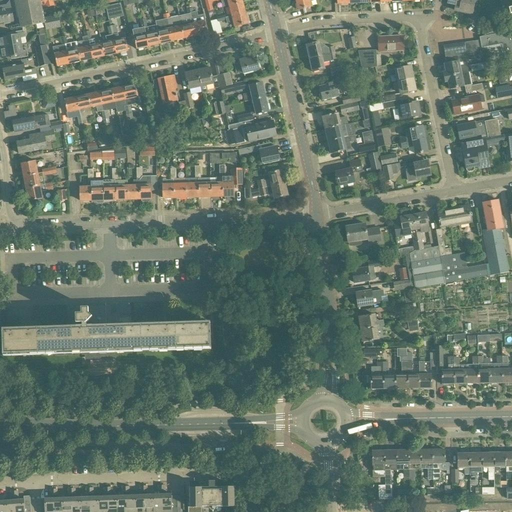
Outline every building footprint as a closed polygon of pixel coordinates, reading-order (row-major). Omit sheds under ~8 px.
[(14,0),(18,14),(19,20),(20,28),(43,24),(45,30),(52,29),(50,19),(43,20),(40,5),(47,3),(46,0),(14,0)] [(294,0),(298,11),(311,7),(310,2),(316,0),(315,0),(294,0)] [(447,0),(447,4),(455,5),(453,11),(458,12),(459,6),(460,6),(460,0),(447,0)] [(459,6),(458,12),(471,15),(474,0),(460,0),(460,6),(459,6)] [(242,2),(228,6),(231,16),(244,13),(242,2)] [(120,4),(105,7),(108,20),(123,17),(120,4)] [(95,10),(86,12),(87,18),(95,17),(94,15),(96,15),(96,16),(104,14),(103,7),(95,9),(95,10)] [(10,9),(0,10),(0,23),(3,23),(4,24),(13,23),(13,21),(19,20),(18,14),(11,15),(10,9)] [(231,16),(225,18),(226,20),(225,20),(226,23),(232,22),(233,27),(247,24),(244,13),(231,16)] [(187,14),(178,16),(180,26),(180,27),(183,39),(195,37),(191,18),(188,18),(187,14)] [(170,23),(167,23),(168,29),(169,29),(171,42),(183,39),(180,27),(180,26),(178,16),(169,18),(170,23)] [(197,17),(193,17),(191,18),(195,37),(207,34),(204,21),(198,23),(197,17)] [(155,22),(156,26),(160,44),(171,42),(169,29),(168,29),(167,23),(164,24),(163,20),(155,22)] [(213,31),(219,30),(217,22),(217,20),(211,21),(213,31)] [(145,23),(143,24),(148,47),(160,44),(156,26),(146,28),(145,23)] [(141,29),(132,31),(136,50),(148,47),(143,24),(140,24),(141,29)] [(503,28),(479,37),(481,48),(500,44),(507,61),(511,58),(511,30),(504,33),(503,28)] [(116,30),(111,31),(116,54),(128,51),(125,39),(119,40),(116,30)] [(9,37),(0,38),(0,48),(21,45),(20,38),(24,38),(22,31),(8,34),(9,37)] [(106,43),(101,44),(104,57),(116,54),(111,31),(108,32),(109,36),(105,37),(106,43)] [(90,36),(84,37),(85,41),(88,40),(89,46),(92,59),(104,57),(101,44),(95,45),(94,39),(91,40),(90,36)] [(353,37),(347,39),(349,50),(356,48),(353,37)] [(402,37),(377,38),(378,52),(403,51),(402,37)] [(60,53),(54,54),(57,67),(69,64),(64,41),(61,42),(62,46),(58,47),(60,53)] [(66,41),(64,41),(69,64),(80,62),(77,49),(72,50),(70,44),(67,45),(66,41)] [(318,43),(306,46),(309,59),(328,55),(335,53),(333,47),(326,49),(326,48),(319,43),(318,44),(318,43)] [(465,55),(463,43),(452,45),(454,57),(465,55)] [(21,45),(0,48),(0,55),(1,59),(12,57),(13,60),(27,57),(26,51),(22,51),(21,45)] [(45,46),(35,48),(39,67),(50,64),(45,46)] [(89,46),(77,49),(80,62),(92,59),(89,46)] [(380,55),(375,55),(375,51),(357,52),(360,64),(361,70),(360,71),(361,75),(367,73),(366,70),(374,68),(380,67),(380,55)] [(328,55),(309,59),(312,73),(324,70),(323,63),(330,62),(330,61),(336,59),(335,53),(328,55)] [(480,57),(480,53),(465,55),(454,57),(444,58),(446,64),(444,65),(445,72),(442,73),(443,78),(468,73),(465,59),(480,57)] [(255,57),(233,63),(236,73),(242,72),(243,74),(258,70),(255,57)] [(221,63),(215,65),(217,77),(220,88),(232,85),(229,74),(224,75),(221,63)] [(22,64),(2,68),(5,80),(35,75),(34,70),(24,71),(22,64)] [(388,65),(380,67),(374,68),(376,74),(389,71),(388,65)] [(340,67),(329,70),(331,77),(339,75),(340,78),(343,77),(340,67)] [(410,67),(394,70),(397,82),(412,79),(410,67)] [(204,70),(197,71),(200,87),(202,95),(208,94),(206,86),(213,84),(209,69),(208,69),(208,68),(204,69),(204,70)] [(192,72),(184,74),(188,90),(200,87),(197,71),(197,70),(191,71),(192,72)] [(502,72),(497,73),(499,85),(506,84),(505,75),(503,75),(502,72)] [(468,73),(443,78),(444,83),(447,82),(449,90),(464,87),(465,93),(482,90),(481,84),(471,86),(468,73)] [(174,76),(158,80),(163,104),(177,101),(174,84),(175,84),(174,76)] [(412,79),(397,82),(399,94),(415,91),(412,79)] [(326,86),(319,88),(322,100),(338,97),(336,90),(347,88),(345,80),(334,82),(326,84),(326,86)] [(244,82),(234,84),(235,91),(246,89),(244,82)] [(250,93),(242,95),(244,103),(252,101),(265,98),(262,84),(249,86),(250,93)] [(135,85),(123,87),(128,110),(131,110),(130,106),(139,103),(135,85)] [(511,86),(509,87),(509,85),(501,87),(503,97),(511,95),(511,86)] [(123,87),(111,90),(115,109),(116,109),(117,113),(125,112),(124,107),(125,107),(126,111),(128,110),(123,87)] [(111,90),(100,93),(105,115),(108,115),(107,111),(115,109),(111,90)] [(100,93),(88,95),(91,108),(96,107),(97,113),(101,112),(102,116),(105,115),(100,93)] [(189,93),(183,95),(185,102),(187,110),(193,109),(189,93)] [(358,94),(341,98),(342,104),(337,105),(337,107),(339,107),(356,103),(360,102),(358,94)] [(500,94),(490,97),(491,103),(502,100),(500,94)] [(88,95),(76,98),(79,110),(80,116),(77,117),(78,121),(93,118),(91,108),(88,95)] [(380,98),(382,104),(396,101),(394,95),(380,98)] [(478,96),(451,102),(453,108),(451,110),(452,114),(454,114),(454,116),(481,110),(478,96)] [(54,105),(52,97),(39,100),(41,107),(42,108),(54,105)] [(76,98),(64,100),(67,113),(79,110),(76,98)] [(251,114),(241,116),(242,123),(253,120),(252,116),(268,112),(265,98),(252,101),(253,107),(250,108),(251,114)] [(401,100),(396,101),(382,104),(383,110),(398,107),(400,121),(420,117),(417,102),(402,105),(401,100)] [(185,102),(179,103),(181,113),(187,112),(187,110),(185,102)] [(358,111),(356,103),(339,107),(341,114),(358,111)] [(366,112),(360,114),(362,127),(361,127),(361,129),(369,128),(366,112)] [(337,114),(322,118),(325,130),(340,127),(339,126),(337,114)] [(27,117),(12,120),(14,133),(30,130),(30,129),(40,128),(40,132),(53,130),(54,131),(63,129),(62,123),(53,125),(45,127),(43,117),(33,119),(33,118),(28,119),(27,117)] [(473,123),(457,126),(459,140),(476,137),(487,135),(488,138),(499,136),(495,119),(484,121),(484,123),(474,125),(473,123)] [(236,124),(238,129),(242,128),(245,128),(249,143),(275,137),(272,121),(254,126),(253,121),(236,124)] [(340,127),(325,130),(328,142),(342,139),(342,138),(347,137),(344,125),(339,126),(340,127)] [(147,126),(140,128),(143,141),(148,139),(148,137),(149,137),(147,126)] [(410,135),(401,137),(402,143),(407,141),(407,143),(425,139),(424,135),(427,134),(425,127),(422,127),(409,129),(410,135)] [(242,128),(238,129),(224,132),(227,147),(245,143),(242,128)] [(388,128),(376,130),(379,147),(391,145),(388,128)] [(40,138),(17,143),(19,154),(46,149),(45,143),(55,141),(53,131),(39,134),(40,138)] [(183,134),(184,150),(193,150),(192,133),(183,134)] [(463,153),(461,153),(463,163),(465,163),(466,169),(467,171),(468,172),(472,171),(473,170),(473,168),(482,166),(482,169),(488,168),(488,166),(485,149),(493,147),(491,140),(507,137),(510,155),(508,155),(509,163),(511,162),(511,134),(481,140),(481,141),(461,144),(463,153)] [(130,136),(121,137),(122,144),(131,142),(130,136)] [(104,141),(99,142),(99,147),(117,145),(116,138),(104,140),(104,141)] [(342,139),(328,142),(330,154),(345,151),(342,139)] [(407,141),(402,143),(403,148),(408,147),(410,154),(414,153),(414,155),(427,152),(425,139),(407,143),(407,141)] [(96,143),(87,144),(88,151),(97,150),(96,143)] [(372,143),(360,146),(362,153),(374,151),(372,143)] [(154,144),(139,144),(140,157),(154,157),(154,144)] [(250,154),(259,151),(262,164),(279,160),(276,147),(270,149),(269,144),(248,148),(250,154)] [(377,153),(367,155),(371,171),(381,169),(377,153)] [(395,154),(379,157),(381,166),(398,163),(398,161),(396,162),(395,154)] [(350,169),(335,172),(338,187),(354,183),(352,174),(362,172),(359,161),(349,163),(350,169)] [(35,162),(21,164),(23,177),(38,174),(35,162)] [(413,166),(405,168),(406,173),(415,172),(416,178),(430,175),(427,162),(413,165),(413,166)] [(163,179),(162,180),(163,199),(174,199),(173,165),(170,165),(168,166),(167,168),(167,172),(170,172),(171,180),(166,180),(165,179),(163,179)] [(173,165),(174,199),(186,198),(185,179),(176,180),(176,168),(173,168),(173,165)] [(390,166),(383,168),(385,182),(393,180),(390,166)] [(264,180),(257,181),(258,189),(284,184),(281,171),(277,172),(276,167),(263,170),(264,175),(268,174),(270,180),(264,181),(264,180)] [(43,173),(38,174),(23,177),(26,190),(45,186),(43,176),(57,174),(56,168),(42,171),(43,173)] [(133,187),(127,187),(128,200),(140,200),(139,169),(136,169),(137,178),(133,178),(133,187)] [(142,169),(139,169),(140,200),(142,200),(142,202),(143,203),(148,203),(149,202),(149,200),(151,200),(150,178),(142,178),(142,169)] [(224,171),(222,172),(222,173),(223,197),(225,197),(225,199),(226,201),(231,201),(232,199),(232,197),(233,197),(233,186),(243,186),(242,170),(231,170),(231,178),(225,178),(224,171)] [(197,172),(197,174),(198,198),(210,198),(210,184),(210,179),(200,179),(200,172),(197,172)] [(210,184),(210,198),(223,197),(222,173),(219,174),(219,178),(216,179),(216,184),(210,184)] [(195,179),(185,179),(186,198),(198,198),(197,174),(195,174),(195,179)] [(115,177),(112,177),(112,182),(115,182),(115,187),(115,201),(128,200),(127,187),(121,187),(121,182),(118,182),(117,175),(115,175),(115,177)] [(90,178),(88,178),(88,183),(91,183),(91,188),(91,202),(96,201),(96,203),(97,205),(102,204),(103,203),(103,201),(103,188),(103,182),(93,182),(93,176),(90,176),(90,178)] [(284,184),(258,189),(260,197),(267,195),(273,194),(274,199),(287,196),(284,184)] [(45,186),(26,190),(28,202),(42,200),(41,193),(53,191),(52,185),(45,186)] [(115,187),(103,188),(103,201),(115,201),(115,187)] [(91,188),(80,188),(80,202),(91,202),(91,188)] [(498,201),(482,204),(487,231),(482,232),(490,276),(508,273),(500,229),(503,229),(498,201)] [(468,206),(455,209),(458,226),(471,224),(468,206)] [(448,211),(437,213),(440,227),(448,226),(449,228),(458,226),(455,209),(448,210),(448,211)] [(425,214),(412,216),(417,242),(413,243),(414,252),(409,254),(409,255),(414,289),(488,276),(486,265),(466,268),(464,253),(451,256),(446,257),(440,258),(438,247),(430,248),(430,245),(422,247),(420,234),(428,232),(425,214)] [(400,222),(393,224),(395,238),(411,236),(413,243),(417,242),(412,216),(400,219),(400,222)] [(365,225),(345,228),(347,243),(349,243),(349,246),(355,246),(360,244),(360,241),(367,240),(368,244),(380,242),(378,229),(366,230),(365,225)] [(446,257),(444,249),(441,230),(435,231),(438,247),(440,258),(446,257)] [(367,268),(352,271),(354,284),(375,280),(374,274),(378,273),(377,268),(380,267),(380,266),(389,265),(388,260),(366,263),(367,268)] [(409,281),(393,283),(394,292),(410,289),(409,281)] [(370,291),(355,294),(357,307),(372,305),(371,298),(377,297),(376,291),(370,292),(370,291)] [(412,303),(398,305),(399,311),(413,309),(412,303)] [(130,315),(130,305),(115,305),(115,315),(130,315)] [(210,325),(192,326),(175,326),(157,327),(140,328),(123,328),(106,329),(98,329),(97,323),(88,314),(88,309),(81,309),(81,314),(75,315),(76,327),(71,328),(64,328),(64,325),(54,325),(38,326),(38,331),(37,331),(20,332),(2,332),(3,356),(20,355),(37,354),(55,354),(72,353),(84,353),(84,357),(89,357),(107,356),(116,356),(115,352),(124,352),(141,351),(158,350),(175,350),(193,349),(211,349),(210,325)] [(374,315),(358,317),(360,330),(376,327),(383,326),(383,321),(375,322),(374,315)] [(416,322),(406,323),(408,333),(418,332),(416,322)] [(376,327),(360,330),(362,342),(378,340),(376,327)] [(406,349),(397,349),(397,353),(397,357),(399,357),(406,357),(406,354),(406,349)] [(411,357),(406,357),(406,363),(406,370),(407,389),(419,389),(419,375),(412,375),(411,357)] [(458,357),(453,358),(453,384),(466,384),(465,370),(458,371),(458,357)] [(472,365),(465,365),(465,370),(466,384),(478,384),(477,370),(477,365),(477,357),(472,357),(472,365)] [(507,357),(502,357),(502,365),(502,370),(502,383),(511,383),(511,359),(511,370),(507,370),(507,357)] [(448,371),(441,371),(441,385),(453,384),(453,358),(447,358),(448,366),(448,371)] [(424,362),(418,362),(419,375),(419,389),(431,389),(431,375),(424,375),(424,362)] [(377,376),(364,376),(364,384),(370,384),(370,390),(382,390),(382,363),(377,363),(377,376)] [(387,363),(382,363),(382,390),(394,389),(394,376),(388,376),(387,363)] [(401,376),(394,376),(394,389),(407,389),(406,370),(406,363),(401,363),(401,376)] [(489,370),(477,370),(478,384),(490,384),(489,370)] [(502,370),(489,370),(490,384),(502,383),(502,370)] [(445,450),(432,451),(433,477),(438,477),(438,467),(443,467),(443,465),(445,465),(445,450)] [(396,451),(384,452),(384,470),(396,470),(396,451)] [(408,451),(396,451),(396,470),(403,470),(403,478),(409,478),(409,465),(408,451)] [(420,451),(408,451),(409,465),(409,478),(414,478),(414,470),(420,470),(420,451)] [(432,451),(420,451),(420,470),(427,470),(428,478),(433,477),(432,451)] [(384,452),(372,452),(372,479),(384,478),(384,470),(384,452)] [(505,453),(493,454),(494,491),(494,488),(500,488),(500,473),(499,473),(499,468),(506,467),(505,453)] [(469,454),(457,454),(457,468),(464,468),(464,475),(469,475),(469,454)] [(481,454),(469,454),(469,475),(469,481),(475,481),(475,477),(480,477),(480,472),(482,472),(481,468),(481,454)] [(493,454),(481,454),(481,468),(488,468),(488,473),(489,491),(494,491),(493,454)] [(147,486),(144,487),(144,511),(153,511),(153,495),(149,495),(149,492),(147,492),(147,486)] [(157,495),(153,495),(153,511),(162,511),(162,486),(158,486),(158,492),(157,492),(157,495)] [(165,486),(162,486),(162,511),(172,511),(172,508),(178,508),(177,496),(171,496),(171,494),(167,494),(167,492),(165,492),(165,486)] [(121,496),(117,496),(117,511),(126,511),(126,487),(122,487),(123,493),(121,493),(121,496)] [(129,487),(126,487),(126,511),(135,511),(135,496),(131,496),(131,490),(129,490),(129,487)] [(139,496),(135,496),(135,511),(144,511),(144,487),(140,487),(140,493),(139,493),(139,496)] [(222,490),(212,490),(212,507),(222,506),(222,507),(223,507),(223,487),(222,487),(222,490)] [(234,487),(223,487),(223,507),(234,507),(234,487)] [(108,494),(108,497),(108,511),(117,511),(117,496),(113,496),(113,494),(112,494),(111,488),(108,488),(108,494)] [(201,488),(190,488),(190,508),(201,508),(201,488)] [(201,488),(201,508),(202,508),(202,507),(212,507),(212,490),(202,490),(201,488)] [(10,501),(6,501),(6,511),(15,511),(15,500),(15,497),(14,491),(11,491),(11,497),(10,501)] [(90,511),(90,497),(81,498),(81,511),(90,511)] [(99,511),(99,497),(90,497),(90,511),(99,511)] [(108,511),(108,497),(99,497),(99,511),(108,511)] [(63,511),(63,498),(54,499),(54,511),(63,511)] [(63,498),(63,511),(72,511),(72,498),(63,498)] [(81,511),(81,498),(72,498),(72,511),(81,511)] [(25,499),(15,500),(15,511),(31,511),(31,508),(25,508),(25,499)] [(54,511),(54,499),(44,499),(44,511),(54,511)]
